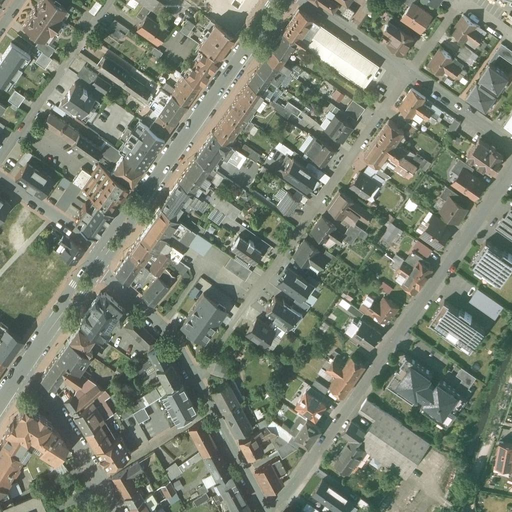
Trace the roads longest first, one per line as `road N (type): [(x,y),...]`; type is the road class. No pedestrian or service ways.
road 1 (residential): [(511,164),(289,488),(260,503)]
road 2 (residential): [(192,380),(412,69)]
road 3 (tertiary): [(103,252),(281,0)]
road 4 (residential): [(110,0),(0,160)]
road 5 (residential): [(92,268),(161,327),(192,380)]
road 6 (residential): [(24,368),(99,477)]
road 7 (residential): [(99,477),(208,409)]
road 8 (residential): [(0,179),(103,252)]
road 9 (residential): [(308,0),(412,69)]
road 10 (tertiary): [(24,368),(92,268)]
road 11 (residential): [(412,69),(511,138)]
